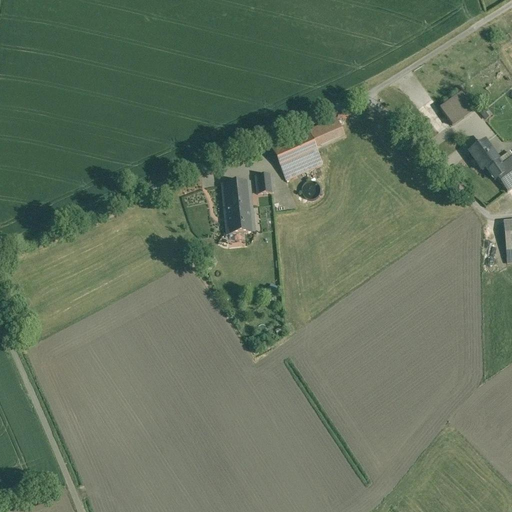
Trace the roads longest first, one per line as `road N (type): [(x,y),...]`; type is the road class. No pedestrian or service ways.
road 1 (unclassified): [(0,258),(368,85)]
road 2 (unclassified): [(0,312),(81,511)]
road 3 (unclassified): [(511,217),(492,219),(466,205),(368,85)]
road 4 (unclassified): [(368,85),(505,0)]
